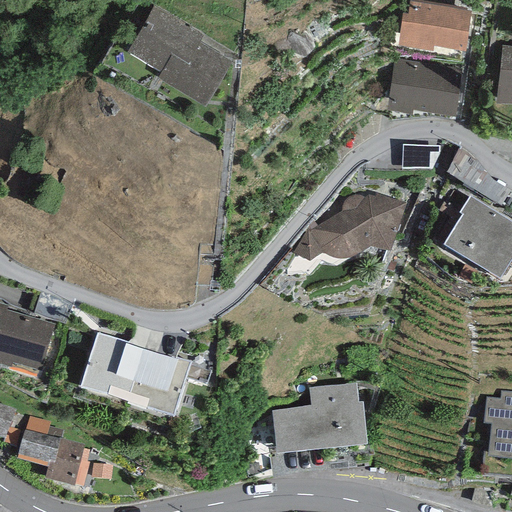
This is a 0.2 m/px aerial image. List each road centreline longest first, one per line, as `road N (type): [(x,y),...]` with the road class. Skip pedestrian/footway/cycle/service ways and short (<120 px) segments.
road 1 (residential): [(511,171),(442,130),(381,141),(356,157),(238,289),(181,320),(128,314),(0,264)]
road 2 (tertiary): [(397,511),(302,495),(179,511)]
